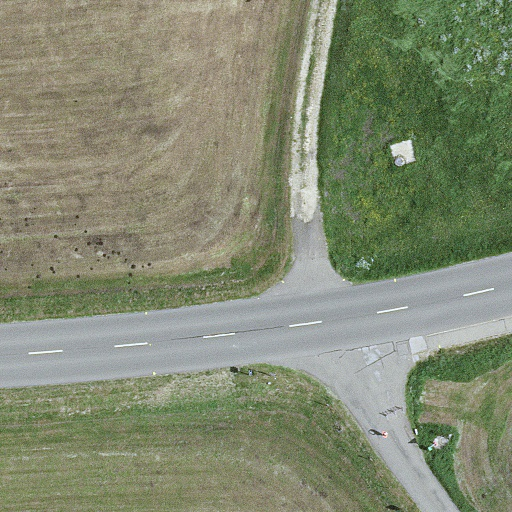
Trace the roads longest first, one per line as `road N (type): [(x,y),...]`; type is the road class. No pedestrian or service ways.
road 1 (tertiary): [(511,286),(322,323),(0,355)]
road 2 (track): [(325,0),(303,173),(322,323)]
